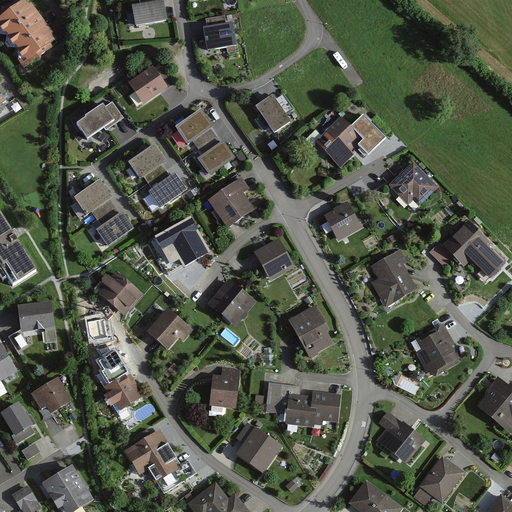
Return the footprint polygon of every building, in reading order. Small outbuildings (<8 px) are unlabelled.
[(168,21),(165,4),(160,5),(159,0),(143,0),(141,0),(143,7),(134,8),(137,27),(168,21)] [(0,23),(8,35),(36,15),(26,1),(0,19),(0,23)] [(17,48),(45,28),(36,15),(8,35),(17,48)] [(228,18),(206,22),(212,53),(240,48),(235,24),(230,26),(228,18)] [(27,62),(55,42),(45,28),(17,48),(27,62)] [(173,86),(161,70),(135,88),(139,94),(132,99),(139,109),(173,86)] [(295,113),(284,98),(279,102),(275,97),(258,110),(276,136),(294,123),(290,117),(295,113)] [(114,103),(81,128),(90,141),(107,128),(109,131),(126,119),(114,103)] [(199,146),(213,137),(208,130),(213,127),(201,111),(178,127),(188,143),(194,139),(199,146)] [(364,137),(344,119),(319,146),(342,167),(360,147),(370,156),(381,144),(368,132),(364,137)] [(213,137),(199,146),(205,155),(200,159),(210,174),(233,158),(223,143),(219,145),(213,137)] [(150,182),(165,171),(160,164),(165,160),(154,145),(130,163),(141,178),(145,176),(150,182)] [(440,188),(416,165),(393,188),(409,204),(415,199),(422,206),(440,188)] [(165,171),(150,182),(155,190),(151,193),(161,206),(185,189),(175,175),(170,178),(165,171)] [(98,218),(112,208),(107,201),(111,198),(100,182),(76,198),(87,214),(93,210),(98,218)] [(245,182),(213,203),(230,230),(257,213),(246,197),(252,193),(245,182)] [(42,271),(0,206),(0,262),(17,288),(42,271)] [(352,206),(329,218),(342,244),(365,233),(352,206)] [(112,208),(98,218),(104,226),(99,230),(108,244),(131,228),(121,213),(118,216),(112,208)] [(193,220),(158,238),(171,261),(181,256),(187,268),(212,255),(193,220)] [(472,223),(449,248),(468,266),(474,260),(482,268),(499,249),(472,223)] [(296,269),(282,242),(258,255),(273,282),(296,269)] [(402,251),(374,267),(381,280),(376,284),(389,307),(418,291),(404,266),(409,263),(402,251)] [(112,276),(98,292),(126,317),(145,296),(122,275),(117,281),(112,276)] [(256,301),(231,281),(212,304),(237,325),(256,301)] [(53,305),(22,309),(25,333),(46,330),(48,344),(58,342),(53,305)] [(318,308),(294,323),(315,357),(335,345),(327,333),(331,330),(318,308)] [(195,331),(171,311),(151,334),(170,350),(179,340),(184,344),(195,331)] [(444,325),(416,342),(423,353),(420,355),(430,372),(440,375),(461,363),(450,345),(455,343),(444,325)] [(15,371),(0,346),(0,375),(2,379),(15,371)] [(144,397),(115,348),(95,360),(109,384),(104,387),(108,392),(104,394),(111,406),(116,403),(121,411),(144,397)] [(226,379),(216,378),(214,406),(241,408),(244,369),(226,368),(226,379)] [(61,379),(35,395),(44,409),(49,406),(54,414),(75,402),(61,379)] [(417,392),(419,384),(404,381),(403,389),(417,392)] [(511,390),(501,382),(480,408),(511,433),(511,390)] [(304,389),(274,387),(272,411),(293,412),(291,428),(319,430),(320,419),(341,421),(344,393),(318,391),(317,398),(303,397),(304,389)] [(22,406),(6,416),(24,444),(40,434),(22,406)] [(425,441),(390,412),(380,424),(389,431),(382,440),(408,461),(425,441)] [(284,446),(249,424),(240,439),(247,443),(239,455),(267,473),(284,446)] [(159,435),(128,453),(142,476),(150,471),(158,484),(180,471),(159,435)] [(35,444),(23,451),(29,460),(41,453),(35,444)] [(468,473),(446,458),(418,498),(428,505),(435,495),(447,503),(468,473)] [(80,511),(98,501),(77,468),(51,485),(68,511),(80,511)] [(295,482),(289,486),(293,493),(299,488),(295,482)] [(404,511),(406,510),(369,483),(353,505),(363,511),(404,511)] [(220,485),(192,507),(196,511),(252,511),(239,494),(231,500),(220,485)] [(26,511),(44,511),(31,488),(17,496),(26,511)] [(192,491),(184,497),(189,503),(196,498),(192,491)] [(511,511),(511,503),(504,498),(493,511),(511,511)]
